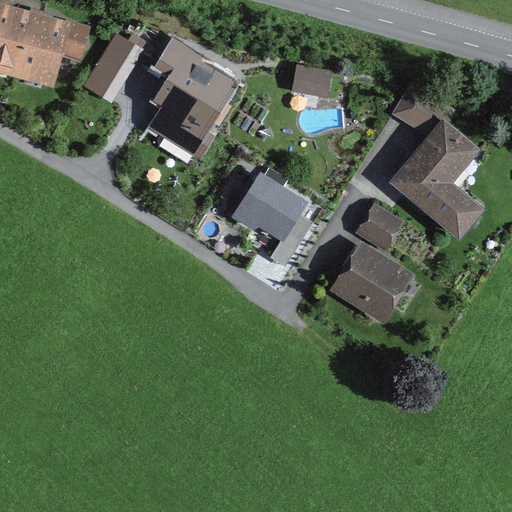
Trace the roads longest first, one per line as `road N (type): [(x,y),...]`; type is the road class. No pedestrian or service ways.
road 1 (residential): [(389,149),(303,284),(271,300),(0,128)]
road 2 (secondary): [(511,50),(316,0)]
